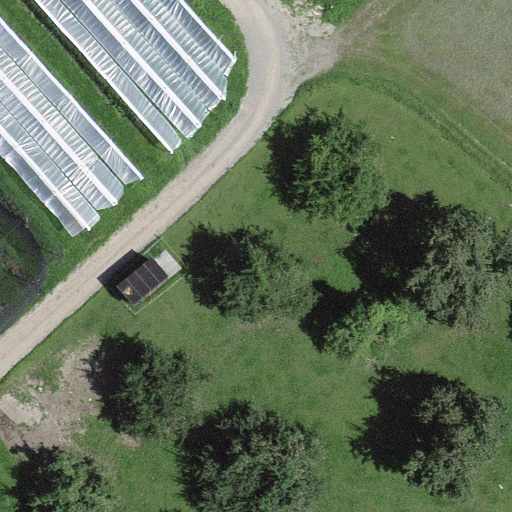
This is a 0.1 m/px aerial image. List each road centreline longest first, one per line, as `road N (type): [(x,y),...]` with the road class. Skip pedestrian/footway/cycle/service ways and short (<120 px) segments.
road 1 (track): [(258,0),(286,44),(282,77),(258,120),(0,357)]
road 2 (track): [(511,160),(437,91),(391,65),(286,44)]
